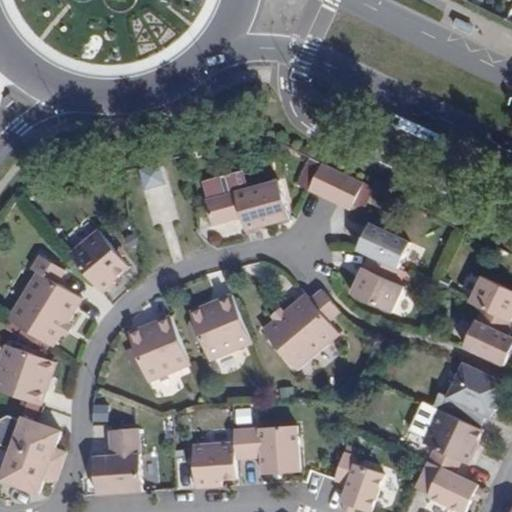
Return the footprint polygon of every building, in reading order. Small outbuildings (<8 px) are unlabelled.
[(162,163),(142,169),(148,189),(167,183),(162,163)] [(310,190),(337,203),(350,176),(323,163),(310,190)] [(350,210),(363,183),(350,176),(337,203),(350,210)] [(281,180),(208,200),(215,224),(244,216),(248,230),(291,218),(281,180)] [(216,225),(219,237),(242,231),(239,219),(216,225)] [(358,249),(399,268),(411,242),(370,223),(358,249)] [(129,265),(97,228),(68,252),(102,292),(115,281),(113,278),(129,265)] [(9,319),(54,347),(63,332),(68,323),(83,299),(58,283),(65,270),(40,255),(31,268),(37,272),(9,319)] [(399,268),(371,256),(352,295),(393,314),(406,287),(393,281),(399,268)] [(482,308),(511,321),(511,319),(511,290),(482,277),(470,302),(482,308)] [(322,290),(311,300),(306,294),(262,332),(296,371),(340,334),(330,322),(341,313),(322,290)] [(205,306),(191,312),(195,321),(202,340),(211,361),(252,343),(232,295),(218,300),(221,305),(207,311),(205,306)] [(218,300),(205,306),(207,311),(221,305),(218,300)] [(511,321),(482,308),(464,347),(505,366),(511,352),(511,337),(506,334),(511,321)] [(143,328),(129,333),(150,382),(191,364),(171,316),(157,322),(159,326),(145,332),(143,328)] [(202,340),(195,321),(191,323),(190,326),(193,334),(196,342),(202,340)] [(159,326),(157,322),(143,328),(145,332),(159,326)] [(68,323),(63,332),(68,335),(73,326),(68,323)] [(52,377),(57,363),(7,345),(0,366),(0,390),(42,405),(47,391),(42,389),(47,375),(52,377)] [(437,408),(479,428),(485,414),(489,416),(506,383),(463,362),(447,396),(438,392),(431,405),(437,408)] [(52,377),(47,375),(42,389),(47,391),(52,377)] [(292,385),(279,387),(281,398),(293,396),(292,385)] [(93,404),(92,421),(107,422),(107,405),(93,404)] [(251,407),(235,408),(236,421),(251,421),(251,407)] [(479,428),(437,408),(422,441),(436,448),(429,462),(452,472),(458,461),(467,465),(474,450),(472,449),(481,429),(479,428)] [(187,414),(176,415),(177,425),(189,423),(187,414)] [(0,415),(0,443),(4,444),(12,419),(0,415)] [(13,449),(62,467),(67,452),(58,449),(63,433),(23,418),(13,449)] [(235,428),(236,441),(237,457),(264,456),(265,473),(303,471),(300,424),(299,424),(235,428)] [(96,457),(98,494),(145,491),(141,429),(111,431),(113,456),(96,457)] [(222,479),(238,477),(237,457),(236,441),(193,444),(196,488),(223,486),(222,479)] [(2,480),(42,494),(47,478),(57,481),(62,467),(13,449),(2,480)] [(357,465),(359,458),(345,453),(335,480),(349,485),(342,503),(345,505),(356,508),(366,511),(371,511),(385,475),(357,465)] [(452,472),(429,462),(417,488),(428,493),(427,495),(462,511),(463,511),(470,498),(475,488),(477,484),(452,472)] [(470,498),(476,501),(481,491),(475,488),(470,498)]
